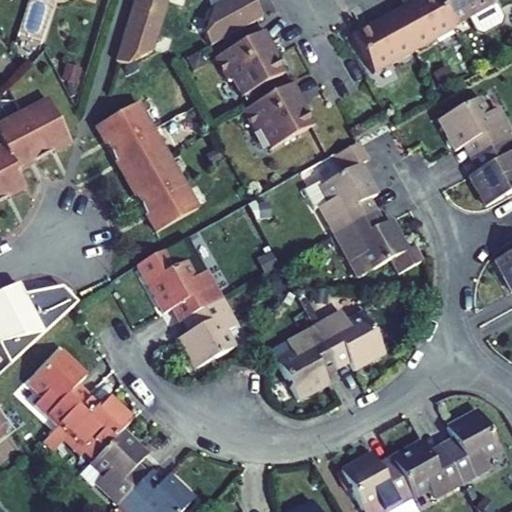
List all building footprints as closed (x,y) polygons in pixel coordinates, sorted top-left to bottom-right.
[(140,0),(131,0),(111,66),(122,70),(147,56),(163,7),(140,0)] [(206,50),(258,22),(246,0),(231,0),(209,12),(200,40),(206,50)] [(447,34),(428,0),(419,0),(411,5),(412,8),(389,20),(409,57),(432,45),(431,43),(447,34)] [(485,10),(479,0),(428,0),(447,34),(470,22),(468,19),(485,10)] [(411,5),(388,17),(389,20),(412,8),(411,5)] [(485,10),(468,19),(470,22),(486,13),(485,10)] [(388,17),(365,29),(367,32),(389,20),(388,17)] [(409,57),(389,20),(367,32),(365,29),(347,39),(367,76),(385,67),(387,69),(409,57)] [(447,34),(431,43),(432,45),(449,37),(447,34)] [(257,36),(270,59),(273,58),(260,35),(257,36)] [(257,36),(210,63),(221,84),(226,81),(237,102),(281,78),(270,59),(257,36)] [(385,67),(367,76),(368,79),(387,69),(385,67)] [(289,88),(286,89),(299,112),(302,111),(289,88)] [(286,89),(239,115),(250,136),(254,134),(265,155),(310,130),(299,112),(286,89)] [(96,128),(156,234),(197,211),(152,131),(164,124),(149,98),(137,105),(96,128)] [(481,154),(511,137),(496,110),(485,116),(476,100),(438,121),(455,152),(463,147),(474,141),(481,154)] [(0,201),(25,189),(16,172),(70,143),(48,102),(0,126),(0,143),(2,148),(0,148),(0,201)] [(469,178),(486,208),(511,193),(511,138),(511,137),(481,154),(488,167),(477,173),(469,178)] [(463,147),(470,160),(481,154),(474,141),(463,147)] [(310,193),(334,237),(364,219),(358,207),(369,201),(376,196),(359,166),(367,162),(358,145),(336,157),(345,174),(310,193)] [(470,160),(477,173),(488,167),(481,154),(470,160)] [(364,219),(375,214),(369,201),(358,207),(364,219)] [(364,219),(371,232),(382,226),(375,214),(364,219)] [(364,219),(334,237),(358,280),(390,262),(398,276),(422,263),(414,248),(407,252),(391,222),(382,226),(371,232),(364,219)] [(163,316),(172,311),(183,305),(189,318),(220,301),(217,296),(194,253),(182,260),(184,264),(180,266),(172,270),(170,266),(163,253),(137,268),(163,316)] [(511,293),(511,253),(495,263),(511,293)] [(178,262),(170,266),(172,270),(180,266),(178,262)] [(178,341),(195,371),(233,351),(224,335),(235,328),(220,301),(189,318),(196,331),(189,335),(178,341)] [(179,324),(183,322),(189,318),(183,305),(172,311),(179,324)] [(349,364),(353,372),(384,355),(363,317),(347,326),(341,315),(313,330),(330,360),(343,354),(349,364)] [(196,331),(189,318),(183,322),(189,335),(196,331)] [(297,403),(328,386),(323,378),(317,367),(330,360),(313,330),(270,354),(297,403)] [(87,378),(62,353),(32,385),(45,397),(36,407),(58,429),(82,404),(72,393),(77,387),(87,378)] [(330,360),(336,371),(349,364),(343,354),(330,360)] [(336,371),(330,360),(317,367),(323,378),(336,371)] [(88,397),(77,387),(72,393),(82,404),(88,397)] [(98,407),(88,397),(82,404),(93,414),(98,407)] [(108,398),(98,407),(93,414),(82,404),(58,429),(80,450),(89,441),(102,453),(122,432),(132,422),(108,398)] [(446,429),(453,441),(457,448),(444,455),(461,486),(488,471),(482,460),(498,451),(477,413),(446,429)] [(0,440),(13,431),(0,414),(0,440)] [(118,508),(142,483),(132,473),(137,467),(147,457),(122,432),(102,453),(91,465),(104,477),(95,487),(118,508)] [(453,441),(440,448),(444,455),(457,448),(453,441)] [(411,498),(427,490),(434,501),(461,486),(444,455),(431,462),(428,455),(421,443),(390,460),(390,461),(394,467),(411,498)] [(431,462),(444,455),(440,448),(428,455),(431,462)] [(378,468),(371,456),(341,472),(362,511),(385,511),(411,498),(394,467),(382,475),(378,468)] [(382,475),(394,467),(390,461),(378,468),(382,475)] [(147,477),(137,467),(132,473),(142,483),(147,477)] [(142,483),(153,493),(161,484),(151,474),(147,477),(142,483)] [(142,483),(118,508),(122,511),(182,511),(193,501),(168,477),(161,484),(153,493),(142,483)] [(315,511),(311,503),(295,511),(315,511)]
